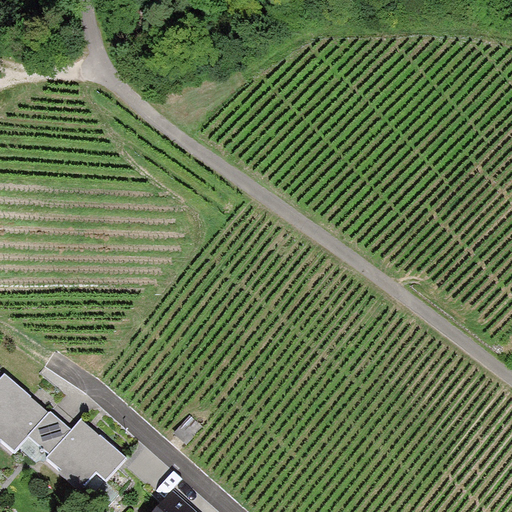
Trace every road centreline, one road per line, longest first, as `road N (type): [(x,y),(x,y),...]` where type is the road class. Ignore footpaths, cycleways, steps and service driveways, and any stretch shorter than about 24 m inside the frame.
road 1 (track): [(86,0),(94,65),(124,97),(511,379)]
road 2 (track): [(146,113),(320,26),(422,20),(511,29)]
road 3 (track): [(16,78),(94,65),(153,0)]
